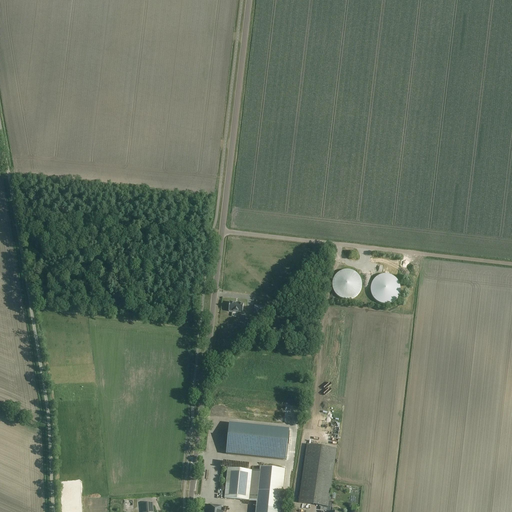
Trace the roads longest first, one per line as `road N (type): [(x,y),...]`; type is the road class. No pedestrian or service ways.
road 1 (unclassified): [(53,511),(46,404),(0,127)]
road 2 (unclassified): [(511,264),(222,232)]
road 3 (tertiary): [(189,511),(222,232)]
road 4 (tertiary): [(222,232),(248,0)]
